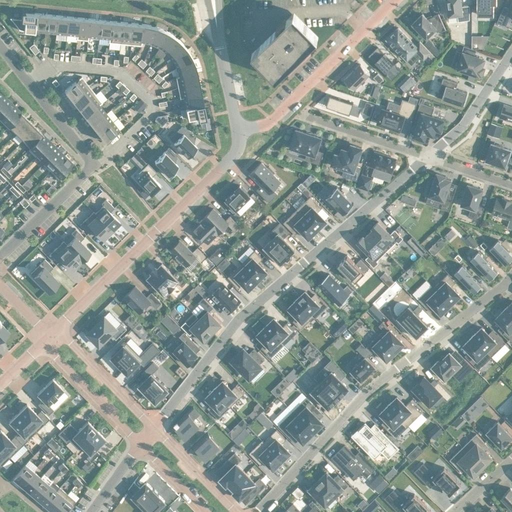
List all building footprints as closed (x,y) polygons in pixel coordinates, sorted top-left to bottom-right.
[(445,0),(448,13),(456,12),(457,18),(469,18),(469,3),(461,4),(460,0),(445,0)] [(477,0),(477,12),(492,12),(492,1),(495,1),(495,0),(477,0)] [(503,4),(496,20),(505,24),(510,12),(511,13),(511,0),(510,0),(508,6),(503,4)] [(33,29),(35,11),(20,9),(20,17),(8,15),(18,27),(33,29)] [(258,44),(254,48),(251,51),(275,75),(282,69),(317,34),(293,9),(258,44)] [(43,30),(45,12),(35,11),(33,29),(43,30)] [(421,11),(411,21),(425,35),(435,26),(438,30),(445,27),(438,11),(426,16),(421,11)] [(54,31),(56,13),(45,12),(43,30),(54,31)] [(54,31),(65,32),(67,14),(56,13),(54,31)] [(65,32),(76,33),(78,15),(67,14),(65,32)] [(87,34),(86,34),(88,16),(78,15),(76,33),(75,33),(75,37),(87,38),(87,34)] [(97,35),(99,17),(88,16),(86,34),(87,34),(97,35)] [(107,37),(108,37),(110,18),(99,17),(97,35),(107,37)] [(118,41),(121,19),(110,18),(108,37),(107,37),(107,40),(118,41)] [(129,42),(131,21),(121,19),(118,41),(129,42)] [(141,40),(140,40),(142,22),(131,21),(129,42),(139,43),(141,40)] [(149,42),(155,24),(151,23),(146,22),(142,22),(140,40),(141,40),(149,42)] [(157,45),(166,29),(163,27),(159,26),(155,24),(149,42),(157,45)] [(406,57),(414,49),(423,57),(430,50),(427,47),(419,39),(415,43),(397,25),(386,36),(406,57)] [(157,45),(165,51),(177,37),(166,29),(157,45)] [(171,57),(185,47),(183,43),(180,40),(177,37),(165,51),(171,57)] [(433,42),(427,47),(430,50),(435,55),(440,49),(433,42)] [(463,51),(458,66),(459,66),(458,68),(466,71),(467,69),(478,72),(478,71),(480,72),(482,65),(480,64),(483,57),(473,54),(475,48),(463,44),(461,50),(463,51)] [(377,45),(368,53),(387,72),(395,63),(377,45)] [(175,65),(192,58),(190,54),(188,50),(185,47),(171,57),(175,65)] [(178,74),(196,70),(195,66),(193,62),(192,58),(175,65),(178,74)] [(360,62),(344,78),(353,87),(369,71),(360,62)] [(176,85),(198,81),(196,70),(178,74),(174,75),(176,85)] [(377,70),(373,75),(378,80),(383,76),(377,70)] [(70,96),(87,83),(80,74),(63,88),(70,96)] [(442,75),(436,94),(462,103),(466,90),(455,86),(457,80),(442,75)] [(182,95),(200,91),(198,81),(176,85),(179,96),(182,95)] [(77,105),(94,91),(87,83),(70,96),(77,105)] [(83,113),(98,102),(101,100),(94,91),(77,105),(83,113)] [(184,106),(202,102),(200,91),(182,95),(184,106)] [(336,107),(336,109),(348,113),(349,111),(352,102),(353,100),(329,92),(325,103),(336,107)] [(381,105),(376,120),(399,128),(404,113),(410,116),(417,96),(409,94),(408,98),(402,96),(400,103),(397,110),(386,107),(381,105)] [(0,101),(0,116),(13,104),(5,96),(0,101)] [(422,102),(420,101),(415,115),(419,116),(413,133),(423,137),(425,130),(432,133),(434,126),(436,127),(439,128),(443,117),(430,113),(433,105),(422,102)] [(90,122),(104,110),(98,102),(83,113),(90,122)] [(184,106),(186,116),(196,114),(197,118),(205,116),(202,102),(184,106)] [(352,102),(349,111),(358,114),(361,105),(352,102)] [(511,104),(503,102),(498,115),(511,119),(511,104)] [(0,116),(6,123),(7,124),(20,111),(13,104),(0,116)] [(97,130),(111,119),(104,110),(90,122),(97,130)] [(13,133),(14,131),(27,118),(20,111),(7,124),(6,123),(5,125),(13,133)] [(157,113),(153,117),(160,124),(166,117),(165,112),(157,113)] [(14,131),(21,138),(34,125),(27,118),(14,131)] [(97,130),(104,139),(118,128),(111,119),(97,130)] [(490,120),(487,132),(498,135),(502,124),(490,120)] [(181,131),(172,140),(186,155),(195,145),(192,142),(188,138),(194,132),(180,124),(177,127),(181,131)] [(19,139),(27,147),(41,132),(34,125),(21,138),(19,139)] [(296,127),(295,127),(295,128),(290,144),(289,143),(289,144),(290,145),(313,152),(311,159),(318,161),(322,150),(316,148),(320,136),(320,135),(319,135),(296,127)] [(35,155),(36,153),(36,152),(49,140),(41,132),(27,147),(35,155)] [(36,152),(36,153),(43,160),(56,147),(49,140),(36,152)] [(489,148),(487,147),(484,155),(486,156),(485,158),(504,164),(510,147),(491,141),(489,148)] [(341,146),(339,153),(334,151),(331,161),(343,166),(341,173),(356,178),(360,165),(355,163),(361,145),(350,142),(348,148),(341,146)] [(167,145),(153,159),(167,173),(176,164),(170,157),(174,153),(167,145)] [(43,160),(50,167),(63,154),(56,147),(43,160)] [(134,150),(129,155),(135,160),(140,156),(134,150)] [(374,150),(369,163),(373,164),(371,172),(388,177),(390,170),(395,156),(374,150)] [(50,167),(48,168),(56,176),(70,161),(63,154),(50,167)] [(260,183),(256,187),(268,200),(277,191),(272,186),(280,179),(272,171),(274,169),(268,164),(267,166),(261,160),(249,171),(260,183)] [(132,174),(148,191),(152,187),(154,189),(160,184),(150,174),(155,170),(146,161),(132,174)] [(434,175),(431,174),(428,183),(431,184),(428,193),(442,198),(440,203),(448,206),(452,193),(445,191),(450,177),(444,175),(445,173),(436,170),(434,175)] [(357,184),(367,187),(370,176),(361,173),(357,184)] [(460,202),(470,206),(467,214),(479,218),(483,206),(476,203),(482,187),(479,185),(470,182),(467,181),(460,202)] [(239,183),(225,197),(225,198),(225,197),(229,201),(227,203),(232,209),(234,207),(235,207),(240,212),(254,198),(249,193),(240,184),(240,183),(239,183)] [(336,184),(325,195),(326,195),(326,194),(331,199),(329,201),(335,207),(336,205),(342,211),(341,211),(342,212),(353,201),(352,200),(352,201),(336,185),(337,184),(336,184)] [(402,192),(400,198),(407,200),(408,195),(402,192)] [(301,194),(292,202),(296,207),(316,227),(325,218),(324,216),(317,209),(321,205),(309,194),(305,198),(301,194)] [(491,211),(509,217),(506,225),(511,226),(511,213),(511,210),(511,201),(510,201),(511,199),(501,195),(500,197),(496,196),(491,211)] [(93,211),(110,228),(118,220),(108,209),(112,205),(104,197),(100,201),(101,203),(93,211)] [(203,217),(217,231),(217,232),(227,222),(233,228),(239,223),(229,213),(224,218),(212,206),(202,216),(203,217)] [(316,227),(296,207),(282,220),(294,232),(299,227),(307,236),(316,227)] [(92,209),(78,222),(87,230),(91,226),(101,236),(110,228),(93,211),(92,209)] [(203,217),(193,226),(207,241),(217,231),(203,217)] [(368,231),(386,248),(396,239),(397,240),(402,236),(394,227),(389,231),(377,219),(371,225),(372,226),(368,231)] [(271,236),(263,244),(280,262),(285,257),(287,257),(290,254),(290,252),(294,247),(282,235),(287,230),(278,221),(267,231),(271,236)] [(65,242),(64,242),(80,258),(88,250),(78,239),(82,235),(74,226),(69,231),(73,234),(65,242)] [(376,258),(386,248),(368,231),(364,235),(362,234),(356,239),(369,252),(364,256),(373,265),(377,260),(376,258)] [(411,234),(406,238),(411,243),(415,239),(411,234)] [(440,234),(435,239),(441,245),(446,240),(440,234)] [(468,234),(464,238),(472,246),(476,241),(468,234)] [(511,252),(497,237),(488,246),(505,262),(511,254),(511,252)] [(61,238),(48,251),(57,260),(61,256),(71,266),(79,258),(80,258),(64,242),(65,242),(61,238)] [(179,238),(169,248),(174,253),(173,254),(179,260),(180,258),(185,263),(194,254),(199,259),(204,254),(196,245),(191,250),(179,238)] [(226,252),(219,245),(209,254),(216,261),(226,252)] [(254,248),(241,260),(257,278),(266,269),(257,260),(262,256),(254,248)] [(487,258),(477,249),(469,256),(489,276),(496,269),(486,259),(487,258)] [(346,252),(337,262),(354,279),(368,266),(359,257),(355,261),(346,252)] [(43,256),(28,271),(47,290),(57,279),(47,269),(51,265),(43,256)] [(257,278),(241,260),(226,274),(234,283),(239,278),(247,287),(257,278)] [(172,272),(161,261),(160,261),(156,265),(155,264),(150,269),(150,270),(151,270),(147,274),(146,275),(163,292),(164,292),(164,291),(168,288),(173,283),(173,282),(176,279),(177,278),(177,279),(178,278),(172,272)] [(471,272),(461,262),(453,270),(473,290),(480,283),(470,272),(471,272)] [(411,264),(406,269),(411,275),(416,270),(411,264)] [(176,268),(172,272),(178,278),(177,279),(177,278),(176,279),(181,284),(186,279),(176,268)] [(328,271),(317,281),(338,303),(349,292),(348,291),(351,288),(346,282),(342,286),(328,271)] [(431,284),(449,303),(459,293),(450,284),(455,280),(447,271),(433,285),(431,283),(431,284)] [(198,281),(193,286),(197,289),(202,284),(198,281)] [(222,281),(210,293),(227,311),(239,298),(222,281)] [(134,283),(123,295),(138,310),(149,300),(155,305),(160,300),(150,290),(145,295),(134,283)] [(440,312),(449,303),(431,284),(417,297),(427,307),(431,303),(440,312)] [(304,288),(295,297),(314,316),(327,303),(317,293),(313,297),(304,288)] [(195,313),(197,315),(212,330),(220,322),(208,309),(212,305),(202,295),(197,299),(203,305),(195,313)] [(314,316),(295,297),(287,305),(296,314),(291,318),(299,326),(312,314),(314,316)] [(511,298),(503,307),(511,315),(511,298)] [(372,301),(367,307),(375,314),(380,309),(372,301)] [(408,303),(396,314),(406,324),(404,325),(409,330),(411,329),(415,334),(416,335),(427,323),(427,322),(427,323),(416,312),(421,307),(417,303),(412,308),(408,303)] [(173,305),(168,310),(172,314),(177,309),(173,305)] [(511,315),(503,307),(495,316),(504,326),(500,330),(510,340),(511,338),(511,315)] [(166,311),(161,317),(173,330),(179,324),(166,311)] [(104,313),(86,330),(98,343),(110,331),(115,337),(126,326),(120,321),(116,325),(104,313)] [(212,330),(197,315),(188,323),(184,319),(180,323),(189,332),(193,328),(203,338),(212,330)] [(264,324),(283,342),(296,330),(286,320),(282,324),(273,315),(264,324)] [(134,316),(128,322),(132,326),(137,320),(134,316)] [(378,333),(394,350),(403,341),(382,319),(378,323),(382,328),(378,333)] [(137,320),(132,326),(137,331),(142,325),(137,320)] [(270,355),(283,342),(264,324),(256,332),(265,341),(260,345),(270,355)] [(471,334),(491,354),(504,340),(496,332),(491,336),(481,325),(471,334)] [(193,356),(192,355),(196,351),(188,343),(192,338),(183,330),(179,334),(183,338),(173,348),(187,362),(193,356)] [(386,358),(394,350),(378,333),(365,345),(370,351),(375,347),(386,358)] [(477,367),(491,354),(471,334),(462,343),(473,354),(468,358),(477,367)] [(118,347),(110,355),(127,372),(140,359),(143,362),(158,347),(151,340),(139,353),(126,339),(124,341),(123,339),(117,345),(118,347)] [(364,355),(350,368),(360,378),(374,364),(365,355),(370,351),(360,341),(355,346),(364,355)] [(243,346),(231,358),(248,376),(260,364),(258,362),(263,357),(253,346),(248,351),(243,346)] [(438,357),(431,364),(444,376),(451,369),(459,377),(472,365),(473,366),(473,365),(464,356),(459,361),(450,351),(448,350),(444,354),(439,359),(438,357)] [(318,380),(310,388),(327,405),(348,385),(339,377),(345,372),(331,357),(325,363),(330,369),(318,380)] [(168,387),(152,370),(158,365),(152,359),(141,370),(146,375),(138,383),(154,400),(168,387)] [(179,364),(175,368),(182,376),(186,371),(179,364)] [(289,370),(285,374),(290,379),(293,375),(289,370)] [(414,381),(409,385),(419,394),(426,401),(436,390),(443,397),(449,391),(434,376),(429,382),(420,373),(413,380),(414,381)] [(284,375),(281,378),(286,383),(289,380),(284,375)] [(46,402),(61,387),(51,376),(35,391),(41,397),(36,402),(46,413),(52,407),(46,402)] [(213,386),(230,404),(243,391),(235,383),(231,387),(222,378),(213,386)] [(217,416),(230,404),(213,386),(205,395),(213,404),(209,408),(217,416)] [(291,408),(312,430),(322,420),(310,408),(315,404),(305,394),(291,408)] [(396,394),(387,402),(407,423),(420,410),(409,399),(405,403),(396,394)] [(25,401),(16,410),(34,429),(48,416),(39,408),(35,412),(25,401)] [(407,423),(387,402),(379,411),(387,420),(383,424),(395,436),(407,423)] [(176,419),(172,423),(176,426),(184,435),(198,422),(192,417),(198,412),(199,412),(191,404),(176,419)] [(253,407),(248,412),(252,417),(260,410),(254,404),(253,407)] [(467,406),(460,412),(468,420),(475,414),(467,406)] [(302,440),(312,430),(291,408),(277,422),(286,432),(290,427),(302,440)] [(13,433),(21,442),(34,429),(16,410),(7,419),(17,429),(13,433)] [(261,410),(256,415),(260,419),(265,414),(261,410)] [(460,412),(451,420),(456,425),(465,417),(460,412)] [(67,437),(76,446),(95,428),(86,419),(76,429),(67,420),(56,431),(64,440),(67,437)] [(501,445),(511,434),(497,419),(485,429),(501,445)] [(351,432),(350,433),(373,456),(374,455),(373,455),(379,448),(387,456),(398,446),(378,426),(374,430),(369,425),(364,420),(358,427),(352,433),(351,432)] [(436,422),(427,431),(433,437),(442,428),(436,422)] [(261,438),(281,458),(289,450),(281,441),(285,437),(275,427),(263,439),(261,437),(261,438)] [(0,446),(8,455),(21,442),(13,433),(9,437),(0,428),(0,446)] [(95,428),(76,446),(79,443),(88,451),(84,455),(89,459),(97,451),(93,447),(103,437),(95,428)] [(205,456),(218,443),(206,431),(196,440),(198,442),(195,446),(205,456)] [(475,431),(462,444),(481,464),(490,455),(480,445),(485,441),(475,431)] [(272,467),(281,458),(261,438),(248,450),(259,462),(263,458),(272,467)] [(352,476),(359,469),(365,475),(375,465),(358,448),(354,452),(344,443),(331,455),(352,476)] [(481,464),(462,444),(448,457),(458,467),(462,463),(472,473),(481,464)] [(411,449),(406,454),(410,458),(415,454),(411,449)] [(220,475),(219,476),(225,482),(227,481),(230,484),(245,470),(235,461),(240,456),(234,450),(223,461),(228,467),(220,475)] [(422,461),(413,469),(430,486),(436,480),(449,493),(460,482),(444,465),(435,474),(422,461)] [(11,475),(19,482),(31,469),(23,462),(11,475)] [(393,465),(384,473),(389,478),(398,470),(393,465)] [(19,482),(27,489),(39,475),(31,469),(19,482)] [(245,470),(230,484),(234,488),(232,490),(238,496),(239,495),(248,487),(253,493),(265,482),(258,475),(254,480),(245,470)] [(317,478),(333,494),(334,495),(347,483),(336,472),(332,476),(326,470),(317,478)] [(42,471),(39,475),(27,489),(35,496),(47,482),(50,478),(42,471)] [(379,472),(370,481),(378,489),(387,480),(379,472)] [(269,485),(273,481),(269,476),(265,480),(269,485)] [(324,502),(333,494),(317,478),(309,486),(324,502)] [(133,479),(127,487),(132,492),(131,493),(148,511),(151,511),(165,499),(158,492),(153,486),(152,486),(145,479),(139,485),(133,479)] [(35,496),(43,502),(54,488),(47,482),(35,496)] [(43,502),(50,509),(65,491),(57,484),(54,488),(43,502)] [(297,484),(291,490),(298,496),(303,490),(297,484)] [(511,488),(509,486),(500,495),(511,506),(511,488)] [(393,487),(384,496),(399,511),(400,511),(406,507),(410,511),(427,511),(430,509),(414,492),(405,500),(393,487)] [(65,491),(50,509),(53,511),(61,511),(73,498),(65,491)] [(362,497),(357,502),(362,507),(367,502),(362,497)] [(373,497),(368,502),(373,508),(378,503),(373,497)]
